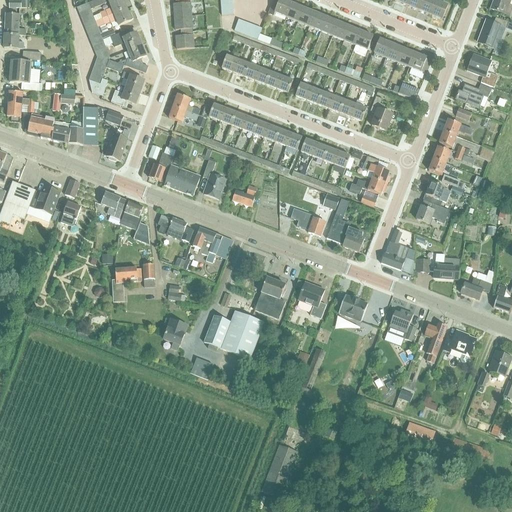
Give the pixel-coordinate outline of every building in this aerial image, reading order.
[(96,0),(88,3),(88,4),(90,9),(91,10),(106,3),(105,0),(96,0)] [(103,19),(127,9),(123,0),(115,0),(109,3),(112,9),(100,13),(103,19)] [(228,9),(233,8),(233,0),(221,0),(222,5),(227,5),(228,9)] [(287,18),(292,4),(282,0),(280,0),(279,2),(274,0),(268,15),(274,17),(275,14),(287,18)] [(409,0),(407,6),(419,11),(423,0),(409,0)] [(436,2),(432,0),(423,0),(419,11),(430,16),(436,2)] [(493,0),(490,9),(509,17),(511,10),(511,7),(507,6),(509,0),(493,0)] [(29,1),(9,1),(9,8),(21,8),(21,9),(29,9),(29,1)] [(180,4),(174,5),(174,7),(175,18),(192,16),(191,6),(191,1),(180,2),(180,4)] [(448,6),(436,2),(430,16),(442,21),(448,6)] [(90,9),(88,4),(77,8),(79,14),(90,9)] [(292,4),(287,18),(298,23),(304,9),(292,4)] [(227,5),(222,5),(222,16),(234,15),(233,8),(228,9),(227,5)] [(91,10),(90,9),(79,14),(81,19),(93,15),(91,10)] [(103,19),(96,22),(97,26),(98,28),(105,25),(111,23),(111,24),(117,21),(119,26),(132,21),(131,21),(133,20),(131,15),(129,15),(127,9),(103,19)] [(304,9),(298,23),(310,28),(315,14),(304,9)] [(5,35),(19,36),(26,36),(26,30),(19,29),(20,15),(5,14),(5,35)] [(315,14),(310,28),(321,32),(327,18),(315,14)] [(93,15),(81,19),(84,25),(95,20),(93,15)] [(192,16),(175,18),(175,21),(176,31),(182,30),(183,33),(193,33),(192,20),(192,16)] [(338,23),(327,18),(321,32),(333,37),(338,23)] [(483,30),(478,44),(492,49),(497,51),(501,42),(496,41),(501,27),(506,29),(509,23),(496,18),(494,23),(486,21),(483,30)] [(96,22),(95,20),(84,25),(86,30),(97,26),(96,22)] [(240,34),(244,23),(239,20),(234,31),(240,34)] [(244,23),(240,34),(246,36),(251,25),(244,23)] [(338,23),(333,37),(344,42),(350,28),(338,23)] [(262,29),(251,25),(246,36),(258,40),(262,29)] [(97,26),(86,30),(88,36),(99,31),(98,28),(97,26)] [(350,28),(344,42),(355,46),(361,32),(350,28)] [(103,41),(111,38),(116,36),(113,29),(101,35),(102,37),(103,41)] [(99,31),(88,36),(90,41),(102,37),(101,35),(99,31)] [(128,51),(141,45),(137,34),(126,38),(124,32),(116,36),(111,38),(113,44),(115,48),(125,44),(128,51)] [(355,46),(353,51),(365,56),(367,51),(373,37),(361,32),(355,46)] [(183,37),(176,37),(177,51),(195,49),(193,34),(193,33),(183,33),(183,35),(183,37)] [(19,36),(5,35),(4,49),(24,50),(24,43),(18,43),(19,36)] [(244,45),(246,40),(235,36),(233,40),(244,45)] [(102,37),(90,41),(93,47),(104,42),(103,41),(102,37)] [(111,38),(103,41),(104,42),(106,47),(113,44),(111,38)] [(246,40),(244,45),(255,49),(257,44),(246,40)] [(386,59),(392,45),(380,40),(374,54),(386,59)] [(106,47),(104,42),(93,47),(95,53),(106,48),(106,47)] [(257,44),(255,49),(266,53),(268,48),(257,44)] [(141,45),(128,51),(131,59),(127,60),(125,67),(146,74),(148,67),(141,65),(139,60),(146,57),(141,45)] [(403,49),(392,45),(386,59),(398,64),(403,49)] [(110,58),(106,48),(95,53),(97,58),(110,58)] [(279,53),(268,48),(266,53),(277,57),(279,53)] [(415,54),(403,49),(398,64),(409,68),(415,54)] [(23,52),(22,60),(40,61),(41,53),(23,52)] [(227,56),(222,70),(233,74),(238,61),(240,55),(234,53),(232,58),(227,56)] [(289,57),(279,53),(277,57),(288,61),(289,57)] [(415,54),(409,68),(421,73),(426,75),(431,62),(426,60),(426,59),(426,56),(421,54),(419,56),(415,54)] [(483,78),(481,84),(494,89),(498,77),(491,74),(491,75),(487,74),(492,63),(473,56),(467,72),(483,78)] [(301,61),(289,57),(288,61),(299,66),(301,61)] [(110,58),(97,58),(95,64),(107,68),(109,61),(110,58)] [(109,61),(107,68),(106,69),(121,74),(124,66),(109,61)] [(238,61),(233,74),(244,78),(249,65),(238,61)] [(31,64),(11,62),(10,83),(22,84),(21,90),(41,92),(42,85),(29,84),(31,64)] [(107,68),(95,64),(93,69),(105,74),(106,69),(107,68)] [(318,73),(320,68),(308,64),(306,69),(318,73)] [(249,65),(244,78),(255,82),(260,69),(249,65)] [(331,72),(320,68),(318,73),(329,77),(331,72)] [(93,69),(91,75),(102,79),(105,74),(93,69)] [(260,69),(255,82),(266,86),(271,73),(260,69)] [(126,88),(140,93),(145,81),(131,76),(131,75),(124,72),(122,78),(129,80),(126,88)] [(331,72),(329,77),(340,81),(341,76),(331,72)] [(271,73),(266,86),(277,90),(282,77),(271,73)] [(102,79),(91,75),(89,81),(100,85),(102,79)] [(341,76),(340,81),(350,85),(352,81),(341,76)] [(293,82),(282,77),(277,90),(288,95),(293,82)] [(103,95),(108,81),(102,79),(100,85),(89,81),(89,82),(91,89),(92,93),(92,94),(95,95),(102,97),(103,95)] [(352,81),(350,85),(353,86),(361,89),(363,85),(352,81)] [(307,102),(312,89),(300,84),(295,98),(307,102)] [(363,85),(361,89),(369,92),(367,96),(372,98),(374,94),(373,94),(375,89),(363,85)] [(400,89),(398,94),(404,96),(415,100),(419,91),(408,87),(402,85),(400,89)] [(459,92),(456,100),(466,104),(466,105),(478,109),(479,107),(484,108),(491,90),(488,89),(485,97),(483,96),(479,94),(480,92),(478,91),(465,86),(463,93),(459,92)] [(480,86),(478,91),(480,92),(479,94),(483,96),(485,97),(488,89),(480,86)] [(140,93),(126,88),(123,96),(116,93),(112,103),(122,107),(124,101),(136,105),(140,93)] [(323,93),(312,89),(307,102),(318,106),(323,93)] [(8,105),(22,106),(28,107),(35,107),(34,110),(38,110),(39,103),(35,103),(35,101),(23,100),(23,94),(9,93),(9,94),(8,95),(7,98),(9,100),(8,105)] [(323,93),(318,106),(329,110),(334,97),(323,93)] [(173,107),(186,112),(191,100),(178,95),(173,107)] [(61,96),(60,105),(74,106),(75,98),(63,96),(61,96)] [(344,101),(334,97),(329,110),(339,114),(344,101)] [(386,132),(392,116),(382,112),(384,106),(381,104),(383,100),(376,97),(370,112),(377,115),(372,126),(386,132)] [(498,105),(506,108),(509,101),(501,98),(498,105)] [(355,105),(344,101),(339,114),(350,118),(355,105)] [(22,106),(8,105),(7,118),(12,118),(12,123),(20,123),(20,119),(21,119),(22,106)] [(220,122),(225,109),(214,105),(209,118),(220,122)] [(367,110),(355,105),(350,118),(362,123),(367,110)] [(205,106),(201,117),(208,120),(212,109),(205,106)] [(173,107),(169,119),(182,124),(184,118),(190,120),(196,122),(198,116),(192,114),(186,112),(173,107)] [(83,108),(83,129),(83,146),(97,146),(98,108),(83,108)] [(194,108),(192,114),(198,116),(200,110),(194,108)] [(225,109),(220,122),(231,127),(236,113),(225,109)] [(459,110),(456,118),(469,123),(472,115),(459,110)] [(105,121),(120,127),(124,117),(109,112),(105,121)] [(247,118),(236,113),(231,127),(242,131),(247,118)] [(29,117),(26,132),(27,135),(41,138),(41,139),(41,140),(52,142),(54,130),(53,129),(54,122),(55,120),(34,115),(34,116),(32,116),(32,118),(29,117)] [(200,118),(198,124),(204,127),(207,120),(200,118)] [(247,118),(242,131),(253,135),(258,122),(247,118)] [(470,136),(473,130),(467,128),(461,126),(448,121),(444,132),(456,137),(458,132),(464,135),(465,134),(470,136)] [(52,142),(51,142),(69,145),(69,144),(83,146),(83,129),(83,124),(71,122),(71,125),(54,122),(53,129),(54,130),(52,142)] [(269,126),(258,122),(253,135),(264,139),(269,126)] [(280,130),(269,126),(264,139),(275,143),(280,130)] [(280,130),(275,143),(285,147),(291,134),(280,130)] [(114,135),(106,157),(109,158),(108,160),(116,163),(116,161),(120,162),(128,141),(127,140),(130,133),(124,131),(122,138),(114,135)] [(456,137),(444,132),(439,144),(452,149),(456,137)] [(302,138),(291,134),(285,147),(297,152),(302,138)] [(211,147),(213,142),(201,137),(199,142),(211,147)] [(312,158),(317,144),(306,140),(301,153),(312,158)] [(213,142),(211,147),(222,151),(224,146),(213,142)] [(317,144),(312,158),(323,162),(328,149),(317,144)] [(224,146),(222,151),(233,155),(235,150),(224,146)] [(156,161),(160,150),(153,147),(148,158),(156,161)] [(459,147),(457,153),(463,156),(465,149),(459,147)] [(438,148),(433,160),(446,165),(451,153),(438,148)] [(328,149),(323,162),(334,166),(339,153),(328,149)] [(235,150),(233,155),(244,159),(246,154),(235,150)] [(0,181),(4,183),(14,159),(0,153),(0,181)] [(350,157),(339,153),(334,166),(345,170),(346,169),(350,159),(350,157)] [(154,165),(149,178),(160,183),(161,183),(165,184),(164,187),(165,187),(170,169),(173,158),(163,154),(159,164),(162,165),(161,168),(154,165)] [(256,158),(246,154),(244,159),(254,163),(256,158)] [(463,156),(461,160),(475,165),(476,161),(463,156)] [(367,157),(362,170),(368,173),(366,177),(372,180),(387,185),(390,178),(388,178),(389,173),(376,168),(379,162),(367,157)] [(267,162),(256,158),(254,163),(265,168),(267,162)] [(350,159),(346,169),(350,171),(354,160),(350,159)] [(446,165),(433,160),(429,171),(442,176),(446,165)] [(219,201),(226,181),(212,176),(216,164),(209,162),(203,178),(209,181),(204,196),(219,201)] [(278,167),(267,162),(265,168),(276,172),(278,167)] [(454,166),(451,173),(460,177),(464,170),(454,166)] [(278,167),(276,172),(288,176),(290,171),(278,167)] [(170,169),(165,187),(193,198),(200,180),(188,176),(187,173),(181,171),(178,172),(170,169)] [(303,182),(305,177),(293,172),(291,177),(303,182)] [(444,176),(441,182),(446,184),(452,187),(457,189),(459,183),(460,182),(444,176)] [(316,181),(305,177),(303,182),(314,186),(316,181)] [(384,192),(387,185),(372,180),(370,185),(364,182),(364,183),(358,181),(356,187),(352,186),(350,192),(359,196),(362,189),(368,191),(380,196),(382,192),(384,192)] [(327,185),(316,181),(314,186),(325,190),(327,185)] [(66,197),(76,200),(82,185),(72,182),(66,197)] [(12,183),(0,213),(0,221),(9,225),(12,216),(24,220),(34,192),(12,183)] [(425,196),(423,201),(424,202),(433,205),(441,208),(443,202),(446,203),(449,195),(447,194),(448,191),(444,190),(445,188),(431,183),(426,196),(425,196)] [(327,185),(325,190),(336,194),(338,189),(327,185)] [(35,210),(52,216),(61,194),(44,187),(35,210)] [(232,202),(252,208),(258,190),(249,187),(247,196),(244,195),(244,194),(238,192),(239,191),(236,190),(232,202)] [(457,189),(452,187),(450,193),(461,197),(463,191),(457,189)] [(363,197),(361,203),(374,208),(376,202),(378,197),(365,192),(363,197)] [(106,194),(101,206),(109,210),(107,215),(119,220),(127,202),(106,194)] [(340,200),(328,196),(324,207),(336,211),(340,200)] [(341,200),(336,216),(335,216),(336,216),(343,218),(349,203),(341,200)] [(67,203),(60,224),(71,228),(70,231),(71,233),(73,234),(76,234),(78,232),(79,230),(79,227),(75,226),(81,208),(67,203)] [(129,203),(120,226),(128,228),(137,232),(136,233),(134,240),(150,246),(148,227),(143,226),(140,225),(142,219),(142,218),(141,219),(139,219),(141,214),(143,209),(143,208),(138,206),(129,203)] [(421,208),(416,220),(429,225),(432,219),(437,220),(436,222),(442,225),(442,224),(444,218),(447,210),(441,208),(433,205),(431,211),(422,208),(421,208)] [(294,210),(291,219),(299,222),(297,227),(309,231),(308,234),(320,238),(326,223),(320,221),(321,219),(314,217),(294,210)] [(161,217),(158,226),(161,227),(159,233),(164,235),(170,220),(161,217)] [(194,231),(186,228),(187,225),(173,219),(167,236),(181,241),(189,244),(194,231)] [(334,219),(326,240),(343,246),(342,248),(359,254),(365,239),(361,238),(363,234),(357,232),(356,233),(348,231),(349,229),(348,229),(350,225),(342,222),(335,219),(334,219)] [(488,227),(487,236),(494,237),(495,229),(488,227)] [(226,260),(233,242),(200,230),(193,248),(203,251),(201,255),(207,257),(206,262),(212,265),(216,256),(226,260)] [(392,244),(398,246),(402,234),(396,232),(392,244)] [(385,255),(381,264),(401,271),(407,256),(409,250),(400,246),(398,246),(392,244),(389,243),(385,255)] [(113,256),(103,256),(103,265),(113,265),(113,256)] [(182,270),(185,262),(177,259),(175,267),(182,270)] [(438,263),(438,266),(434,266),(433,279),(458,281),(459,260),(444,259),(444,264),(438,263)] [(429,274),(430,262),(418,261),(417,273),(429,274)] [(153,266),(143,266),(144,289),(155,288),(154,281),(155,280),(155,279),(154,266),(153,266)] [(116,280),(112,281),(113,304),(125,303),(123,280),(131,280),(131,282),(142,281),(141,270),(140,270),(137,270),(137,269),(120,270),(115,271),(116,280)] [(479,274),(477,280),(473,279),(471,286),(466,284),(466,285),(464,284),(461,294),(478,301),(482,291),(489,294),(494,279),(487,276),(487,277),(479,274)] [(267,279),(261,294),(255,312),(279,321),(286,303),(280,301),(286,286),(267,279)] [(305,283),(298,301),(313,307),(310,316),(321,320),(326,306),(320,303),(325,291),(305,283)] [(497,298),(493,309),(510,315),(511,310),(511,302),(503,299),(507,288),(499,286),(495,298),(497,298)] [(104,293),(102,290),(98,289),(95,291),(94,294),(96,298),(99,299),(103,297),(104,293)] [(225,295),(221,306),(227,309),(231,297),(225,295)] [(361,323),(368,305),(359,302),(359,301),(354,299),(354,300),(345,297),(339,314),(339,315),(339,314),(345,316),(345,317),(352,320),(352,318),(361,321),(361,323)] [(395,313),(387,334),(403,340),(411,343),(416,330),(409,327),(413,316),(401,311),(400,315),(395,313)] [(217,352),(218,350),(250,361),(264,324),(235,313),(232,324),(215,318),(205,345),(210,347),(209,349),(217,352)] [(171,321),(163,341),(172,345),(171,350),(178,352),(179,347),(180,347),(187,327),(171,321)] [(426,333),(424,337),(431,339),(426,354),(429,355),(427,360),(426,362),(433,365),(435,360),(442,343),(441,343),(447,328),(443,327),(443,325),(440,324),(439,325),(437,324),(436,328),(429,325),(426,333)] [(469,357),(476,340),(463,336),(464,335),(457,332),(454,339),(449,337),(443,351),(449,353),(450,349),(462,354),(463,354),(462,357),(461,358),(460,360),(460,362),(460,363),(461,364),(462,365),(465,365),(466,364),(467,363),(469,357)] [(302,388),(311,392),(325,353),(317,350),(302,388)] [(300,353),(297,362),(306,365),(309,357),(300,353)] [(495,360),(490,373),(497,376),(497,378),(497,381),(500,382),(503,380),(504,378),(505,378),(511,360),(511,358),(498,353),(495,360)] [(214,365),(197,359),(192,374),(208,380),(211,372),(212,369),(214,365)] [(211,372),(208,380),(212,382),(216,370),(212,369),(211,372)] [(480,386),(485,388),(489,376),(484,374),(480,386)] [(379,389),(385,386),(382,379),(376,381),(379,389)] [(398,399),(407,402),(409,397),(401,393),(398,399)] [(472,408),(481,410),(484,399),(475,396),(472,408)] [(426,397),(422,406),(429,409),(431,403),(432,399),(426,397)] [(409,422),(405,435),(432,444),(436,431),(409,422)] [(494,426),(490,434),(497,437),(501,429),(494,426)] [(336,433),(328,429),(325,436),(333,440),(336,433)] [(492,451),(454,437),(450,450),(488,463),(492,451)] [(279,500),(297,453),(280,446),(262,493),(279,500)] [(263,498),(259,509),(264,511),(268,499),(263,498)]
